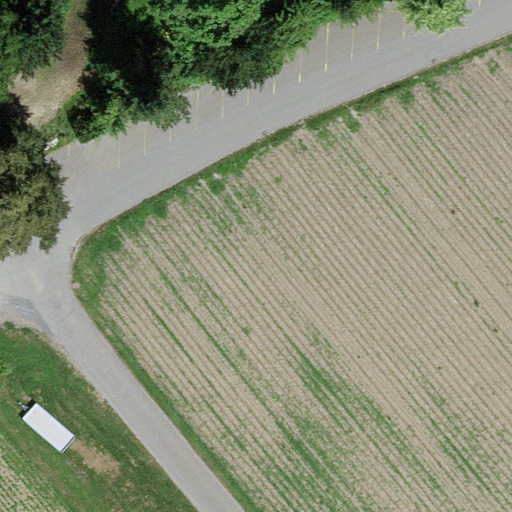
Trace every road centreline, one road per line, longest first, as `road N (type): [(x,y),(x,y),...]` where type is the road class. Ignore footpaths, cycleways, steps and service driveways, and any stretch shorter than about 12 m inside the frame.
road 1 (residential): [(13,257),(349,75),(511,5)]
road 2 (residential): [(223,511),(13,257)]
